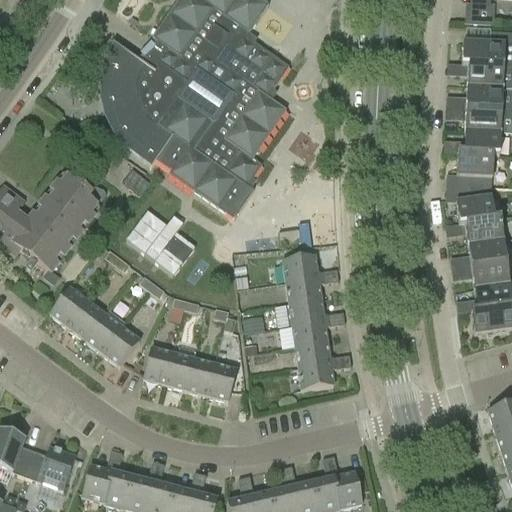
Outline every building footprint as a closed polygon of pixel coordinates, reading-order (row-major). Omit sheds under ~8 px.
[(136,63),(117,49),(115,51),(109,63),(108,64),(108,65),(107,67),(107,69),(104,80),(104,82),(103,83),(103,84),(103,86),(103,98),(103,100),(103,101),(104,102),(107,116),(107,117),(108,119),(108,120),(116,135),(128,148),(140,157),(152,166),(149,171),(150,172),(153,167),(232,222),(251,194),(246,190),(261,169),(252,162),(285,114),(267,101),(288,70),(245,40),(267,9),(254,0),(200,0),(199,2),(196,0),(179,0),(151,41),(155,44),(136,63)] [(492,29),(493,9),(465,8),(464,28),(492,29)] [(511,71),(511,37),(490,36),(489,48),(462,46),(461,69),(511,71)] [(511,93),(511,71),(461,69),(461,70),(448,69),(447,81),(466,82),(466,91),(511,93)] [(511,116),(511,93),(466,91),(465,103),(446,102),(446,113),(500,115),(511,116)] [(446,113),(445,125),(464,127),(464,136),(499,138),(500,115),(446,113)] [(457,158),(498,160),(499,138),(464,136),(463,148),(444,147),(443,158),(456,159),(457,158)] [(447,180),(446,192),(469,193),(469,192),(491,193),(492,160),(498,160),(457,158),(456,159),(455,180),(447,180)] [(139,201),(149,188),(132,175),(122,188),(139,201)] [(20,253),(32,262),(24,272),(31,277),(38,267),(49,275),(43,283),(53,290),(59,283),(50,276),(99,211),(87,202),(90,198),(63,177),(27,225),(15,216),(22,206),(3,192),(0,195),(0,249),(14,261),(20,253)] [(446,192),(445,206),(455,206),(458,229),(499,223),(499,222),(493,223),(490,201),(491,193),(469,192),(469,193),(446,192)] [(145,218),(124,246),(173,282),(194,254),(174,240),(183,228),(174,221),(165,233),(145,218)] [(446,243),(466,241),(467,250),(502,245),(499,223),(458,229),(445,231),(446,243)] [(278,238),(280,250),(300,247),(299,235),(278,238)] [(449,264),(451,274),(506,267),(502,245),(467,250),(469,261),(449,264)] [(114,270),(119,263),(110,257),(104,263),(114,270)] [(281,266),(285,288),(337,280),(336,275),(316,278),(314,261),(281,266)] [(119,263),(114,270),(124,278),(129,271),(119,263)] [(451,274),(452,287),(472,284),(473,294),(509,289),(506,267),(451,274)] [(288,309),(320,305),(318,290),(338,287),(337,280),(285,288),(288,309)] [(148,296),(153,289),(144,282),(139,289),(148,296)] [(470,317),(511,311),(511,288),(509,289),(473,294),(475,305),(456,308),(457,319),(470,317)] [(153,289),(148,296),(159,304),(164,298),(153,289)] [(67,332),(87,306),(69,292),(49,319),(67,332)] [(183,315),(186,307),(174,303),(172,312),(183,315)] [(320,305),(288,309),(291,331),(343,323),(343,318),(322,321),(320,305)] [(87,306),(67,332),(84,345),(104,319),(87,306)] [(186,307),(183,315),(196,319),(198,310),(186,307)] [(470,317),(474,339),(511,333),(511,312),(511,311),(470,317)] [(225,325),(227,318),(216,315),(214,322),(225,325)] [(227,318),(225,325),(226,325),(224,335),(232,337),(236,325),(227,323),(228,318),(227,318)] [(104,319),(84,345),(101,358),(121,332),(104,319)] [(260,321),(242,323),(244,338),(262,335),(260,321)] [(285,353),(326,347),(324,332),(344,329),(343,323),(291,331),(294,350),(285,351),(285,353)] [(139,345),(121,332),(101,358),(119,372),(139,345)] [(326,347),(285,353),(285,354),(279,354),(280,359),(294,356),(297,374),(350,366),(349,361),(329,364),(326,347)] [(246,359),(257,358),(255,349),(245,350),(246,359)] [(164,390),(172,358),(150,352),(142,384),(164,390)] [(172,358),(164,390),(185,395),(193,363),(172,358)] [(193,363),(185,395),(206,401),(214,369),(193,363)] [(333,391),(330,375),(351,372),(350,366),(297,374),(300,396),(333,391)] [(214,369),(206,401),(228,406),(236,375),(214,369)] [(494,437),(511,430),(511,407),(487,415),(494,437)] [(500,457),(511,453),(511,430),(494,437),(500,457)] [(0,473),(24,482),(33,456),(21,452),(24,444),(0,434),(0,473)] [(46,460),(33,456),(24,482),(62,496),(75,462),(49,453),(46,460)] [(507,478),(511,476),(511,453),(500,457),(507,478)] [(103,508),(116,457),(110,455),(105,475),(89,471),(81,502),(103,508)] [(116,457),(103,508),(117,511),(123,511),(132,482),(117,478),(122,459),(116,457)] [(327,462),(338,511),(349,511),(361,509),(354,477),(337,481),(333,461),(327,462)] [(321,464),(326,484),(311,487),(316,511),(338,511),(327,462),(321,464)] [(132,482),(123,511),(146,511),(158,468),(152,466),(147,486),(132,482)] [(158,468),(146,511),(168,511),(174,493),(158,489),(164,469),(158,468)] [(316,511),(311,487),(296,491),(291,471),(285,473),(294,511),(316,511)] [(294,511),(285,473),(279,474),(284,494),(269,497),(272,511),(294,511)] [(174,493),(168,511),(191,511),(200,479),(194,477),(189,497),(174,493)] [(214,511),(216,504),(200,500),(205,480),(200,479),(191,511),(214,511)] [(272,511),(269,497),(253,501),(249,481),(243,483),(249,511),(272,511)] [(249,511),(243,483),(237,484),(242,503),(226,507),(226,511),(249,511)] [(16,501),(7,498),(3,507),(12,510),(16,501)] [(22,504),(18,502),(14,511),(15,511),(24,511),(25,510),(22,504)]
